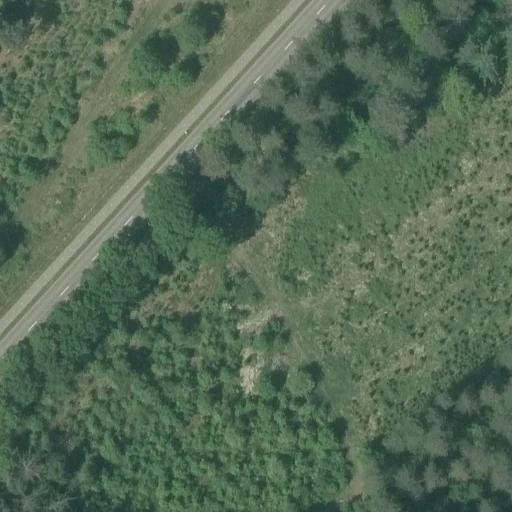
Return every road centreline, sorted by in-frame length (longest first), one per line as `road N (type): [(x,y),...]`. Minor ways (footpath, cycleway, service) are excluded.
road 1 (secondary): [(0,363),(333,0)]
road 2 (track): [(163,185),(236,249),(371,511)]
